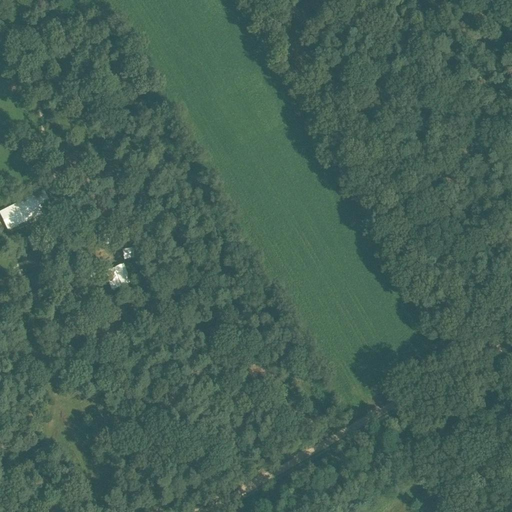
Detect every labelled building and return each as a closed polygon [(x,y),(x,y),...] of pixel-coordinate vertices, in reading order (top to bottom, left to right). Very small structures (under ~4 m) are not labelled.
[(13,232),(51,213),(42,194),(3,214),(13,232)] [(107,233),(97,233),(97,243),(107,243),(107,233)] [(131,248),(121,249),(123,259),(133,257),(131,248)] [(74,251),(74,260),(85,260),(85,251),(74,251)] [(124,264),(103,271),(110,289),(130,282),(124,264)] [(88,266),(85,276),(94,279),(97,269),(88,266)] [(29,274),(19,278),(21,285),(28,283),(32,295),(25,297),(30,312),(34,311),(34,309),(39,307),(39,308),(50,304),(47,297),(40,299),(37,288),(44,286),(39,272),(30,275),(29,274)]
